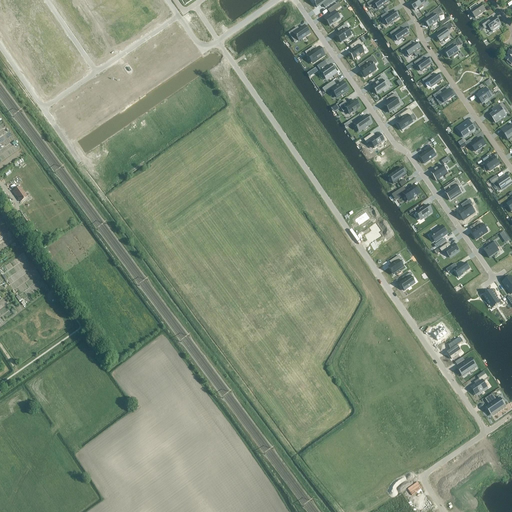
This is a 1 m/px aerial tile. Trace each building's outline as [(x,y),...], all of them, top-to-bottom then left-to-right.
[(209,0),(204,3),(210,14),(215,11),(209,0)] [(327,0),(326,0),(314,0),(312,1),(316,8),(322,4),(325,8),(336,1),(335,0),(327,0)] [(379,0),(372,0),(367,4),(369,8),(372,6),(374,8),(377,6),(379,9),(384,6),(387,3),(389,2),(387,0),(380,0),(379,0)] [(416,0),(417,1),(411,5),(415,11),(418,8),(420,10),(423,8),(422,6),(424,4),(422,0),(416,0)] [(477,7),(475,7),(475,5),(469,9),(471,11),(471,12),(475,18),(485,12),(481,5),(477,7)] [(431,18),(425,22),(429,28),(432,25),(433,26),(437,24),(436,23),(439,21),(436,18),(441,14),(443,14),(439,8),(438,9),(429,15),(431,18)] [(335,12),(325,20),(329,27),(340,19),(335,12)] [(387,13),(381,18),(383,21),(385,20),(387,22),(389,25),(394,22),(397,20),(397,19),(399,18),(397,15),(395,13),(390,16),(387,13)] [(500,25),(496,18),(489,23),(487,20),(481,24),(485,29),(487,27),(490,32),(490,31),(492,33),(499,28),(498,26),(500,25)] [(449,23),(447,25),(441,29),(443,32),(436,37),(440,42),(444,40),(445,42),(449,39),(447,37),(450,36),(447,32),(453,28),(449,23)] [(339,34),(336,36),(341,43),(351,36),(346,30),(348,28),(346,25),(342,27),(344,31),(339,34)] [(291,32),(289,34),(291,37),(294,34),(296,38),(296,39),(297,38),(299,41),(309,34),(304,27),(297,32),(296,29),(292,31),(293,32),(291,33),(291,32)] [(397,29),(390,34),(392,38),(395,36),(399,42),(409,35),(405,29),(401,31),(400,32),(397,29)] [(176,36),(173,38),(177,44),(174,46),(179,54),(185,50),(183,47),(187,45),(179,34),(178,33),(175,35),(176,36)] [(352,51),(348,53),(353,60),(363,53),(360,48),(362,46),(359,40),(349,47),(352,51)] [(459,46),(456,41),(449,46),(451,48),(445,53),(449,58),(452,56),(454,58),(457,55),(456,54),(459,52),(456,48),(459,46)] [(404,48),(400,50),(403,54),(404,52),(406,55),(408,58),(411,56),(414,54),(416,57),(419,54),(417,52),(420,49),(416,44),(413,46),(406,51),(404,48)] [(314,49),(306,55),(308,59),(311,57),(315,64),(325,57),(320,50),(316,52),(314,49)] [(256,66),(251,69),(256,76),(267,68),(262,61),(264,60),(261,55),(253,61),(256,66)] [(360,70),(360,71),(361,72),(365,78),(375,71),(373,67),(374,67),(373,67),(373,66),(372,66),(371,65),(373,64),(372,63),(375,60),(372,56),(363,63),(365,65),(363,66),(364,68),(363,69),(360,70)] [(420,59),(414,64),(416,67),(418,66),(421,72),(432,64),(428,59),(424,61),(423,62),(420,59)] [(326,65),(319,69),(321,72),(326,79),(336,72),(331,65),(327,68),(326,65)] [(430,75),(422,81),(425,84),(428,82),(432,88),(437,84),(442,80),(438,75),(433,78),(430,75)] [(379,83),(372,88),(376,95),(386,88),(384,84),(386,82),(382,76),(377,80),(379,83)] [(327,92),(336,85),(333,82),(324,88),(327,92)] [(342,83),(331,91),(336,98),(347,90),(342,83)] [(481,96),(478,98),(482,104),(492,97),(485,89),(479,93),(481,96)] [(440,92),(433,96),(437,102),(441,99),(444,103),(454,96),(450,90),(442,95),(440,92)] [(280,91),(271,98),(275,104),(285,98),(280,91)] [(388,103),(384,106),(389,113),(400,106),(397,102),(399,100),(395,94),(388,99),(389,101),(388,102),(388,103)] [(83,101),(77,105),(84,116),(90,111),(83,101)] [(345,102),(339,107),(343,113),(347,110),(350,115),(353,112),(357,110),(356,110),(360,108),(355,101),(348,106),(345,102)] [(289,112),(283,116),(288,123),(298,116),(294,111),(298,109),(294,104),(287,109),(289,112)] [(492,117),(496,123),(506,116),(499,106),(493,110),(495,113),(493,114),(494,116),(492,117)] [(396,123),(401,131),(412,123),(411,122),(408,118),(413,115),(409,109),(399,116),(402,119),(400,120),(396,123)] [(365,117),(355,124),(359,131),(363,129),(364,129),(367,127),(367,126),(370,123),(365,117)] [(466,123),(457,129),(459,132),(461,131),(465,136),(475,130),(470,124),(468,126),(466,123)] [(511,124),(503,131),(509,140),(511,138),(511,124)] [(371,136),(364,141),(367,145),(370,143),(374,149),(378,147),(381,145),(380,145),(384,143),(380,136),(374,140),(371,136)] [(480,139),(470,146),(475,152),(485,146),(480,139)] [(312,141),(303,147),(307,154),(317,147),(312,141)] [(431,150),(429,146),(424,150),(426,153),(420,157),(424,164),(435,157),(430,151),(431,150)] [(319,159),(314,162),(319,169),(320,168),(321,170),(327,166),(326,164),(329,162),(324,155),(326,154),(324,152),(318,156),(319,159)] [(24,156),(17,162),(19,164),(26,159),(24,156)] [(494,158),(485,164),(490,171),(499,165),(494,158)] [(435,171),(431,173),(436,180),(447,172),(442,166),(437,169),(434,171),(435,171)] [(401,168),(389,176),(394,183),(406,175),(401,168)] [(495,176),(489,180),(492,184),(495,182),(495,183),(502,192),(511,185),(511,184),(511,183),(507,176),(506,176),(499,181),(495,176)] [(446,193),(445,193),(450,201),(458,195),(457,194),(460,192),(458,189),(461,187),(457,181),(449,186),(451,189),(446,193)] [(414,186),(404,194),(409,200),(413,198),(413,199),(416,196),(419,193),(414,186)] [(27,198),(20,187),(13,192),(15,196),(16,195),(21,202),(27,198)] [(403,196),(401,193),(405,191),(403,187),(391,195),(392,197),(397,194),(400,198),(403,196)] [(427,206),(416,213),(421,221),(432,213),(427,206)] [(470,206),(459,214),(464,221),(475,213),(470,206)] [(366,212),(355,220),(359,226),(369,218),(366,212)] [(32,226),(25,215),(20,218),(28,229),(32,226)] [(475,230),(471,232),(476,239),(487,232),(482,225),(479,222),(473,227),(475,230)] [(442,227),(432,234),(437,241),(447,234),(442,227)] [(376,229),(366,236),(370,243),(381,236),(376,229)] [(449,243),(439,250),(442,254),(445,251),(450,258),(459,252),(454,245),(451,247),(449,243)] [(500,248),(497,243),(489,248),(491,250),(486,253),(490,259),(500,253),(498,250),(500,248)] [(389,244),(378,252),(383,259),(394,252),(389,244)] [(399,256),(389,262),(390,263),(390,262),(392,265),(389,268),(393,274),(403,268),(398,262),(401,260),(399,256)] [(466,263),(455,271),(458,275),(460,274),(461,276),(462,275),(470,269),(466,263)] [(399,284),(404,291),(414,284),(408,275),(403,278),(405,280),(399,284)] [(511,280),(510,278),(503,283),(511,295),(511,293),(511,280)] [(418,298),(413,301),(417,307),(427,301),(424,297),(429,294),(424,287),(415,294),(418,298)] [(488,295),(484,297),(490,306),(494,304),(496,307),(501,303),(493,291),(489,294),(490,295),(488,296),(488,295)] [(440,330),(434,334),(439,340),(449,333),(442,324),(438,327),(440,330)] [(451,350),(447,353),(451,360),(458,355),(458,353),(461,351),(457,346),(460,344),(458,340),(449,346),(451,350)] [(474,369),(468,361),(458,368),(464,376),(474,369)] [(481,383),(473,388),(477,395),(487,388),(483,382),(488,378),(486,375),(479,379),(481,383)] [(487,399),(490,404),(486,408),(487,408),(492,415),(505,406),(500,399),(500,398),(497,400),(493,394),(485,399),(485,400),(487,399)]
